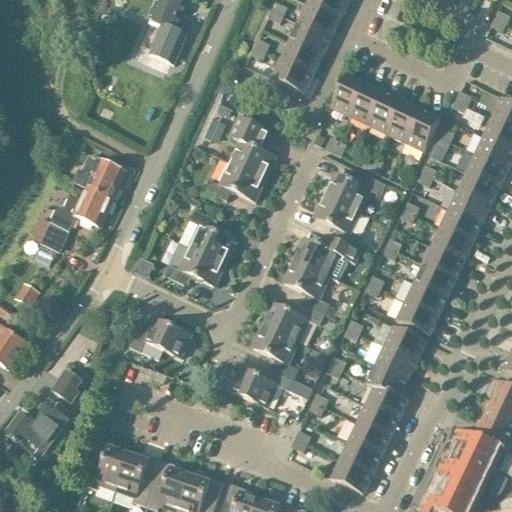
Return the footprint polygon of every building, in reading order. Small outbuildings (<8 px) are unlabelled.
[(169,0),(159,0),(150,23),(175,34),(187,7),(169,0)] [(347,5),(336,0),(309,0),(306,8),(338,23),(347,5)] [(283,20),(287,12),(275,7),(272,14),(283,20)] [(338,23),(306,8),(297,27),(330,42),(338,23)] [(283,20),(272,14),(268,22),(280,28),(283,20)] [(506,28),(510,21),(498,15),(494,23),(506,28)] [(506,28),(494,23),(491,31),(502,36),(506,28)] [(330,42),(297,27),(289,45),(321,60),(330,42)] [(266,57),(269,49),(258,44),(254,51),(266,57)] [(321,60),(289,45),(280,63),(312,79),(321,60)] [(266,57),(254,51),(251,59),(262,65),(266,57)] [(312,79),(280,63),(271,83),(303,98),(312,79)] [(365,89),(346,80),(331,112),(350,121),(365,89)] [(384,97),(365,89),(350,121),(368,130),(384,97)] [(468,109),(471,102),(460,96),(456,104),(468,109)] [(402,106),(384,97),(368,130),(387,139),(402,106)] [(511,106),(501,102),(492,121),(511,130),(511,106)] [(231,116),(234,110),(235,108),(223,103),(222,105),(220,110),(218,115),(229,121),(231,116)] [(468,109),(456,104),(452,112),(464,117),(468,109)] [(421,115),(402,106),(387,139),(405,147),(421,115)] [(101,108),(95,121),(110,128),(116,115),(101,108)] [(440,124),(421,115),(405,147),(424,156),(440,124)] [(511,130),(492,121),(484,139),(511,152),(511,130)] [(259,154),(267,137),(270,139),(271,137),(238,122),(229,141),(240,146),(230,167),(266,184),(276,162),(259,154)] [(454,139),(459,128),(447,123),(439,141),(450,146),(454,139)] [(79,154),(84,145),(71,139),(67,148),(79,154)] [(511,163),(511,152),(484,139),(475,158),(507,173),(511,163)] [(450,146),(439,141),(435,148),(447,154),(450,146)] [(338,146),(331,142),(325,153),(333,157),(338,146)] [(333,157),(341,161),(346,149),(338,146),(333,157)] [(507,173),(475,158),(466,176),(498,192),(507,173)] [(375,163),(368,159),(362,171),(370,175),(375,163)] [(88,194),(113,205),(125,177),(90,160),(83,175),(79,174),(73,187),(88,194)] [(377,178),(383,167),(375,163),(370,175),(377,178)] [(266,184),(230,167),(220,189),(209,184),(204,194),(227,205),(232,195),(255,206),(266,184)] [(433,183),(436,175),(425,170),(421,178),(433,183)] [(498,192),(466,176),(457,195),(490,210),(498,192)] [(400,189),(407,192),(413,181),(405,177),(400,189)] [(358,189),(335,178),(324,200),(360,217),(370,195),(381,200),(386,189),(363,178),(358,189)] [(433,183),(421,178),(418,185),(429,191),(433,183)] [(88,194),(83,206),(71,200),(65,216),(58,213),(42,249),(57,256),(61,246),(64,247),(75,222),(100,233),(113,205),(88,194)] [(490,210),(457,195),(449,213),(481,228),(490,210)] [(360,217),(324,200),(314,222),(337,233),(332,243),(355,254),(360,243),(350,238),(360,217)] [(415,220),(419,212),(407,207),(404,214),(415,220)] [(481,228),(449,213),(440,231),(472,247),(481,228)] [(217,225),(194,214),(189,225),(200,230),(189,252),(225,269),(236,247),(212,236),(217,225)] [(415,220),(404,214),(400,222),(412,228),(415,220)] [(472,247),(440,231),(431,250),(464,265),(472,247)] [(304,243),(294,265),(329,282),(338,286),(348,264),(350,265),(355,267),(360,257),(355,254),(332,243),(327,241),(322,251),(304,243)] [(398,257),(402,249),(390,244),(386,251),(398,257)] [(464,265),(431,250),(422,268),(455,284),(464,265)] [(398,257),(386,251),(383,259),(394,265),(398,257)] [(225,269),(189,252),(179,273),(169,268),(163,279),(186,290),(191,280),(215,291),(225,269)] [(329,282),(294,265),(283,287),(307,298),(302,308),(324,319),(330,308),(319,303),(329,282)] [(455,284),(422,268),(414,287),(446,302),(455,284)] [(380,294),(384,286),(373,280),(369,288),(380,294)] [(446,302),(414,287),(405,305),(437,321),(446,302)] [(380,294),(369,288),(365,296),(377,301),(380,294)] [(26,290),(16,305),(29,313),(39,298),(26,290)] [(437,321),(405,305),(396,325),(428,340),(437,321)] [(297,319),(273,308),(263,330),(298,347),(309,325),(319,330),(324,319),(302,308),(297,319)] [(191,340),(156,323),(151,334),(139,328),(129,351),(140,357),(145,346),(181,363),(191,340)] [(359,338),(363,330),(351,325),(348,333),(359,338)] [(0,330),(0,368),(9,375),(27,349),(0,330)] [(298,347),(263,330),(252,352),(276,363),(271,374),(294,384),(299,373),(288,368),(298,347)] [(384,349),(417,364),(425,346),(393,330),(384,349)] [(359,338),(348,333),(344,340),(356,346),(359,338)] [(376,367),(408,383),(417,364),(384,349),(376,367)] [(342,375),(346,367),(334,362),(330,369),(342,375)] [(408,383),(376,367),(366,388),(374,391),(374,390),(399,402),(399,401),(408,383)] [(342,375),(330,369),(327,377),(338,383),(342,375)] [(266,384),(242,373),(232,395),(267,412),(278,390),(288,395),(294,384),(271,374),(266,384)] [(52,394),(71,408),(79,397),(73,393),(79,385),(81,387),(82,386),(66,374),(52,394)] [(302,379),(298,386),(309,392),(313,384),(302,379)] [(511,390),(500,385),(491,404),(511,414),(511,390)] [(399,401),(399,402),(374,390),(374,391),(365,409),(398,424),(407,404),(399,401)] [(325,412),(328,404),(317,399),(313,406),(325,412)] [(511,414),(491,404),(482,423),(511,436),(511,414)] [(325,412),(313,406),(309,414),(321,419),(325,412)] [(5,439),(14,445),(12,447),(19,451),(20,450),(32,458),(37,451),(44,457),(68,425),(44,408),(31,425),(20,417),(5,439)] [(398,424),(365,409),(357,427),(389,442),(398,424)] [(511,436),(482,423),(474,440),(473,441),(498,453),(498,454),(505,457),(511,442),(511,436)] [(389,442),(357,427),(348,445),(380,461),(389,442)] [(474,440),(456,431),(454,435),(459,438),(445,468),(439,466),(436,473),(441,476),(424,511),(470,511),(498,454),(498,453),(473,441),(474,440)] [(307,449),(311,441),(299,435),(295,443),(307,449)] [(113,448),(100,443),(84,490),(97,494),(98,490),(116,496),(129,459),(111,452),(113,448)] [(307,449),(295,443),(292,451),(303,456),(307,449)] [(380,461),(348,445),(339,464),(372,479),(380,461)] [(511,459),(507,457),(499,474),(511,480),(511,459)] [(148,465),(129,459),(116,496),(135,502),(133,507),(146,511),(162,465),(150,460),(148,465)] [(372,479),(339,464),(330,483),(362,499),(372,479)] [(174,469),(162,465),(146,511),(147,511),(159,511),(160,511),(162,511),(179,511),(191,480),(172,473),(174,469)] [(508,482),(497,477),(487,498),(495,502),(502,497),(508,482)] [(209,486),(191,480),(179,511),(214,511),(224,486),(211,482),(209,486)] [(244,493),(231,489),(222,511),(257,511),(261,504),(242,498),(244,493)] [(511,511),(511,500),(506,502),(500,507),(500,511),(511,511)]
